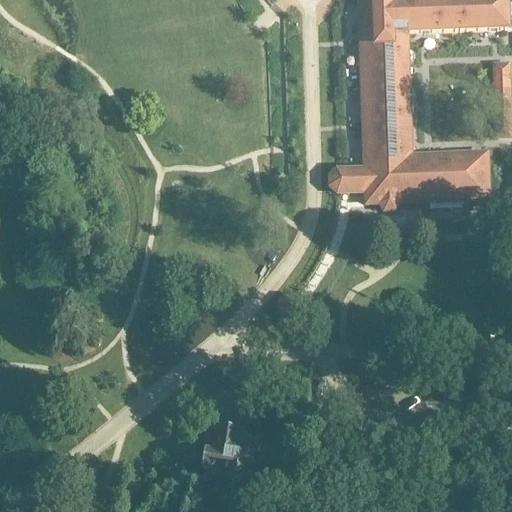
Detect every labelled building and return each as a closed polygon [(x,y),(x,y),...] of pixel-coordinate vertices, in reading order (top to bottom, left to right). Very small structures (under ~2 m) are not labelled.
[(511,0),(359,0),(366,174),(337,175),(331,181),(331,189),(337,195),(341,195),(366,194),(367,208),(369,208),(369,206),(380,206),(384,213),(394,213),(397,205),(487,202),(485,158),(409,161),(406,69),(409,69),(408,36),(488,34),(506,33),(508,33),(508,31),(511,30),(511,0)] [(511,117),(510,66),(491,67),(494,144),(511,142),(511,117)] [(311,306),(322,277),(311,273),(300,302),(311,306)] [(205,458),(203,476),(230,480),(230,484),(233,487),(236,488),(240,487),(242,484),(247,484),(247,480),(255,481),(256,476),(267,477),(270,454),(259,452),(260,446),(236,443),(236,439),(217,437),(213,459),(205,458)] [(293,461),(292,471),(304,473),(306,462),(293,461)]
